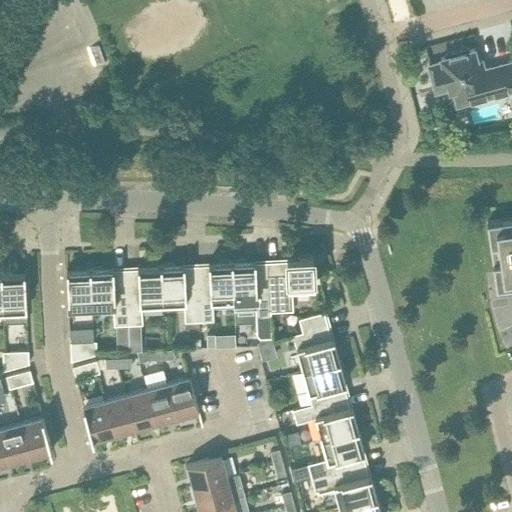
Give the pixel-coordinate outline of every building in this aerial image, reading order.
[(442,61),(429,65),(436,90),(449,87),(450,91),(454,90),(458,104),(471,100),(511,88),(511,65),(481,74),(474,49),(469,50),(468,47),(445,53),(446,56),(441,58),(442,61)] [(511,284),(511,217),(487,221),(496,287),(511,284)] [(287,259),(267,260),(270,308),(290,307),(289,283),(314,282),(313,254),(286,255),(287,259)] [(255,259),(232,260),(234,298),(234,308),(255,307),(256,330),(260,334),(272,334),(270,308),(267,260),(255,261),(255,259)] [(234,298),(232,260),(208,261),(208,263),(196,264),(199,320),(213,319),(212,299),(234,298)] [(199,320),(196,264),(184,265),(184,262),(161,263),(163,302),(184,301),(185,320),(199,320)] [(163,302),(161,263),(137,265),(137,267),(125,268),(128,323),(142,323),(141,303),(163,302)] [(128,323),(125,268),(113,268),(113,266),(90,267),(92,305),(113,304),(114,324),(128,323)] [(92,305),(90,267),(66,268),(68,307),(92,305)] [(24,270),(1,271),(3,310),(4,322),(27,321),(26,309),(24,270)] [(299,317),(302,331),(303,332),(328,325),(324,312),(328,310),(328,309),(299,317)] [(331,336),(328,325),(303,332),(302,331),(293,333),(302,368),(339,358),(333,336),(331,336)] [(214,333),(206,333),(207,345),(215,345),(214,333)] [(96,340),(70,341),(71,360),(97,353),(96,340)] [(174,348),(161,349),(161,358),(174,357),(174,348)] [(29,362),(28,349),(2,351),(3,369),(29,362)] [(161,358),(161,349),(138,350),(140,361),(148,358),(161,358)] [(132,365),(131,356),(118,357),(119,366),(132,365)] [(119,366),(118,357),(105,358),(106,367),(119,366)] [(346,381),(339,358),(302,368),(311,403),(346,393),(343,382),(346,381)] [(96,359),(72,366),(76,378),(100,371),(96,359)] [(33,381),(30,368),(6,375),(9,387),(33,381)] [(199,410),(189,375),(167,381),(177,415),(197,410),(199,410)] [(177,415),(167,381),(147,387),(156,421),(177,415)] [(156,421),(147,387),(126,393),(135,427),(156,421)] [(135,427),(126,393),(105,398),(114,432),(135,427)] [(346,393),(311,403),(293,408),(296,422),(315,417),(321,437),(358,427),(352,404),(350,405),(346,393)] [(114,432),(105,398),(83,404),(92,439),(94,439),(93,438),(114,432)] [(52,450),(43,415),(20,421),(30,455),(51,450),(52,450)] [(30,455),(20,421),(0,426),(0,427),(9,461),(30,455)] [(0,463),(9,461),(0,427),(0,463)] [(311,476),(365,462),(362,450),(364,450),(358,427),(321,437),(326,458),(308,463),(311,476)] [(282,460),(279,448),(270,450),(273,463),(282,460)] [(187,464),(193,485),(227,475),(221,453),(187,463),(187,464)] [(286,473),(282,460),(273,463),(277,475),(286,473)] [(368,474),(365,462),(311,476),(315,490),(334,485),(339,506),(377,496),(371,473),(368,474)] [(239,472),(227,475),(193,485),(199,506),(233,496),(244,493),(239,472)] [(281,492),(285,504),(294,502),(290,489),(281,492)] [(236,511),(233,496),(199,506),(200,511),(236,511)] [(381,511),(377,496),(339,506),(341,511),(381,511)] [(296,511),(294,502),(285,504),(286,511),(296,511)]
